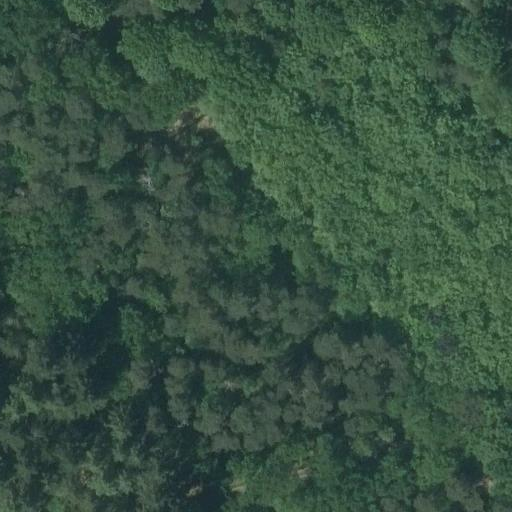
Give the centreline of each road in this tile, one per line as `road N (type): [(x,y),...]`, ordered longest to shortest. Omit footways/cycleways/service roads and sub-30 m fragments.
road 1 (track): [(511,427),(119,36)]
road 2 (track): [(173,511),(511,418)]
